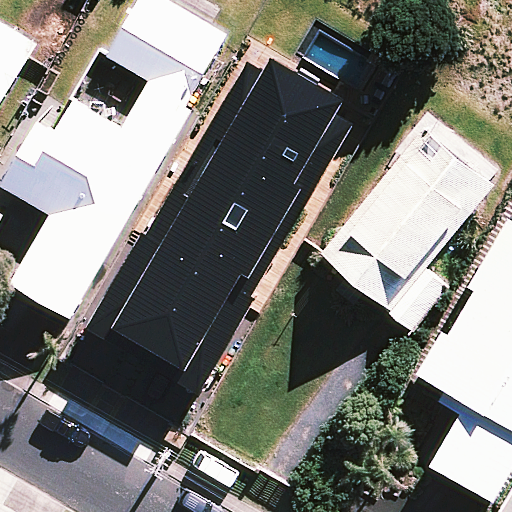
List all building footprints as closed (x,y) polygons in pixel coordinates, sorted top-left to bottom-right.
[(228,32),(173,0),(141,0),(111,52),(154,77),(125,127),(76,98),(58,130),(41,120),(5,181),(56,210),(16,278),(75,312),(193,108),(186,104),(228,32)] [(0,104),(38,43),(0,19),(0,104)] [(210,177),(205,185),(184,222),(193,226),(139,320),(209,360),(234,316),(227,312),(244,283),(254,289),(333,150),(312,138),(320,124),(257,88),(230,134),(228,137),(238,143),(234,150),(239,153),(220,183),(210,177)] [(496,180),(429,124),(327,248),(417,323),(448,286),(425,266),(496,180)] [(511,216),(510,216),(424,370),(470,396),(434,461),(497,497),(511,469),(511,216)]
